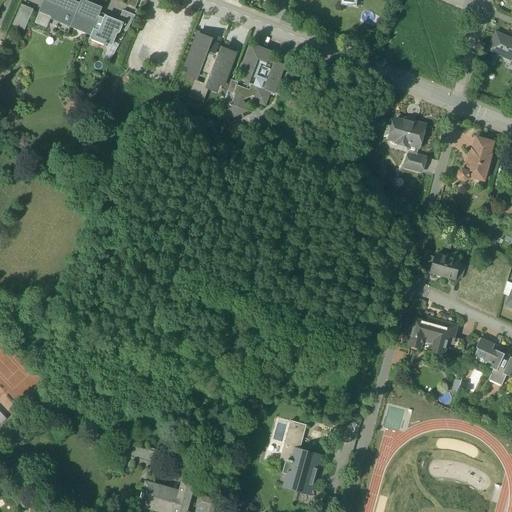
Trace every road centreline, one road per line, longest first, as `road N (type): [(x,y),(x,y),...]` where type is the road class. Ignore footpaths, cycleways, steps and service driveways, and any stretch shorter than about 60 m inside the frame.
road 1 (unclassified): [(202,0),(456,102)]
road 2 (residential): [(357,511),(415,294)]
road 3 (residential): [(415,294),(456,102)]
